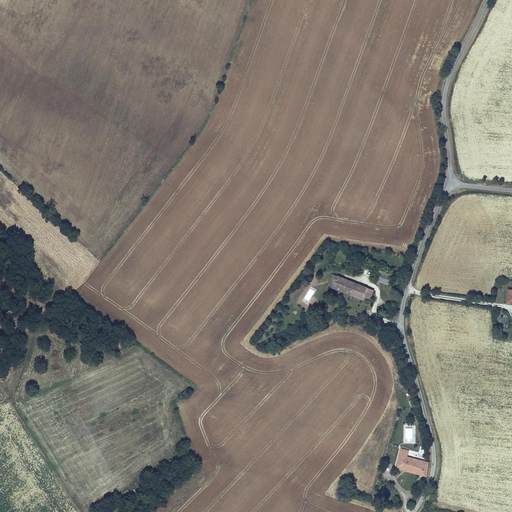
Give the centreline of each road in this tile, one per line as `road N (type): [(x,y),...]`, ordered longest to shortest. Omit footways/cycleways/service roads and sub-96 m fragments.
road 1 (unclassified): [(413,511),(430,480),(433,451),(402,309),(447,183)]
road 2 (unclassified): [(447,183),(445,89),(487,0)]
